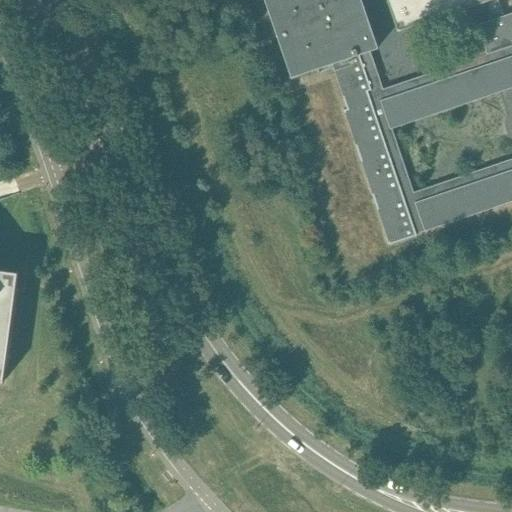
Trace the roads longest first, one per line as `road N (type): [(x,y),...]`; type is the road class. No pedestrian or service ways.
road 1 (secondary): [(383,493),(287,430),(201,331),(53,0)]
road 2 (secondary): [(509,511),(383,493)]
